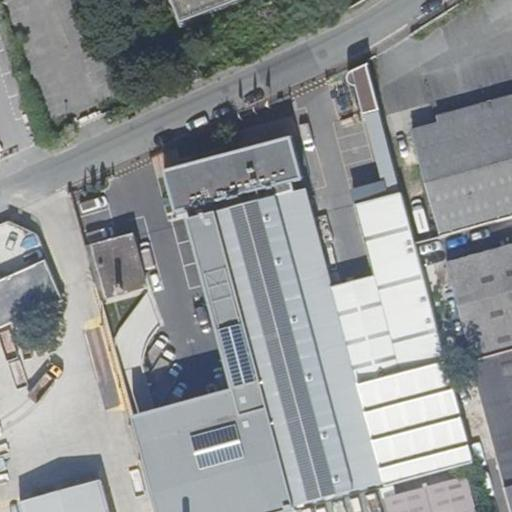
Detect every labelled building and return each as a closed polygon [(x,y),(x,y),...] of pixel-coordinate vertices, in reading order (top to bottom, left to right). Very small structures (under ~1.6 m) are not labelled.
[(172,0),(182,24),(244,0),(172,0)] [(381,112),(369,66),(353,74),(351,76),(350,77),(352,86),(359,87),(366,115),(381,112)] [(511,104),(415,130),(441,236),(511,217),(511,104)] [(190,224),(297,195),(295,185),(306,183),(295,141),(166,175),(177,216),(180,215),(183,225),(190,224)] [(297,195),(190,224),(256,476),(285,469),(295,510),(385,485),(386,487),(476,464),(450,369),(449,364),(416,243),(403,195),(358,207),(377,279),(334,290),(308,192),(297,195)] [(133,238),(87,250),(100,300),(146,286),(133,238)] [(511,247),(449,264),(474,362),(511,352),(511,247)] [(0,333),(64,302),(45,261),(0,283),(0,333)] [(151,319),(125,326),(147,405),(172,397),(151,319)] [(511,352),(474,362),(473,363),(511,509),(511,352)] [(204,511),(175,405),(132,417),(158,511),(204,511)] [(388,511),(475,511),(468,482),(387,505),(388,511)] [(110,511),(104,485),(21,507),(22,511),(110,511)] [(231,511),(292,511),(289,497),(231,511)] [(349,503),(350,511),(386,511),(385,499),(349,503)]
